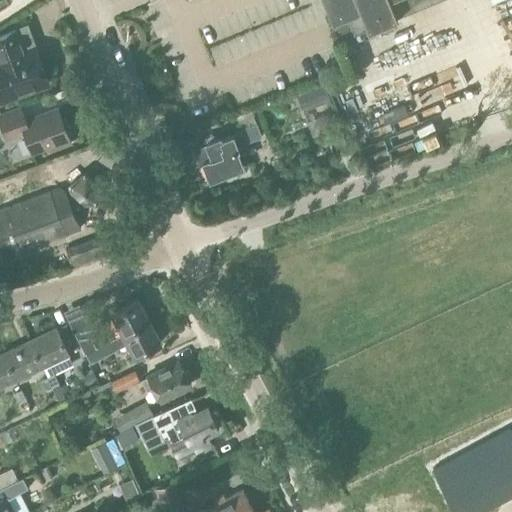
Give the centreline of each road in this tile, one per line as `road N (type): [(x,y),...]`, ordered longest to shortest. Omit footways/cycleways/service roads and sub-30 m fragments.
road 1 (unclassified): [(179,251),(511,134)]
road 2 (residential): [(311,511),(179,251)]
road 3 (residential): [(179,251),(78,0)]
road 4 (residential): [(0,301),(179,251)]
